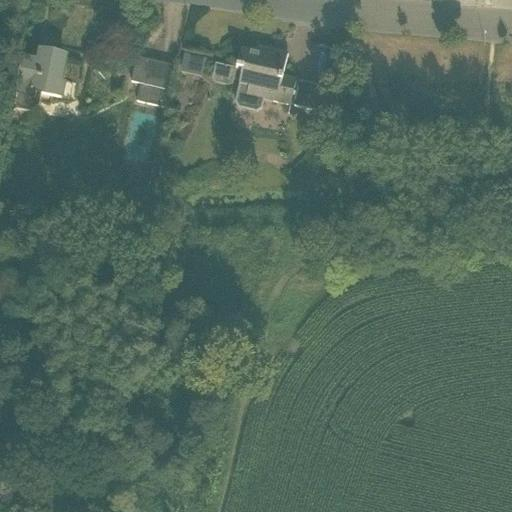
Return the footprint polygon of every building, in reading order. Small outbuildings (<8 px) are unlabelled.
[(242,72),(239,85),(234,105),(237,110),(255,115),(261,111),(263,100),(290,107),(296,81),(283,78),(288,55),(256,48),(254,55),(241,51),(236,70),(242,72)] [(39,63),(24,60),(14,109),(27,112),(31,112),(34,110),(36,108),(37,105),(40,94),(57,98),(65,58),(41,53),(39,63)] [(202,78),(206,60),(192,57),(188,75),(202,78)] [(136,59),(132,78),(131,84),(160,91),(156,108),(166,109),(176,68),(136,59)] [(124,78),(126,66),(117,64),(114,76),(124,78)]
